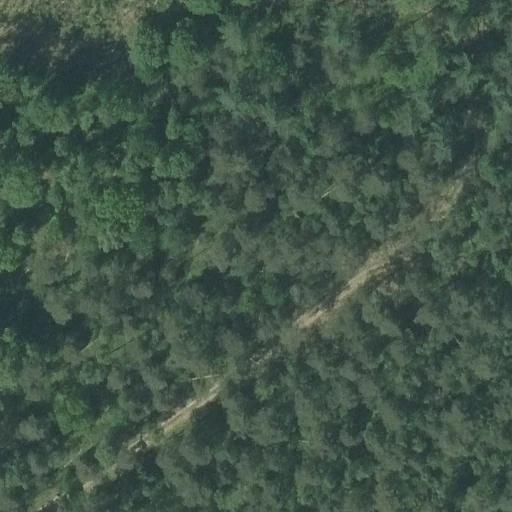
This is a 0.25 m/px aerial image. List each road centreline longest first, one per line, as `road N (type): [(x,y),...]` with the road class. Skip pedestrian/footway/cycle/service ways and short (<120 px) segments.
road 1 (track): [(41,511),(217,395),(416,239),(467,171),(479,139),(484,0)]
road 2 (track): [(391,256),(511,262)]
